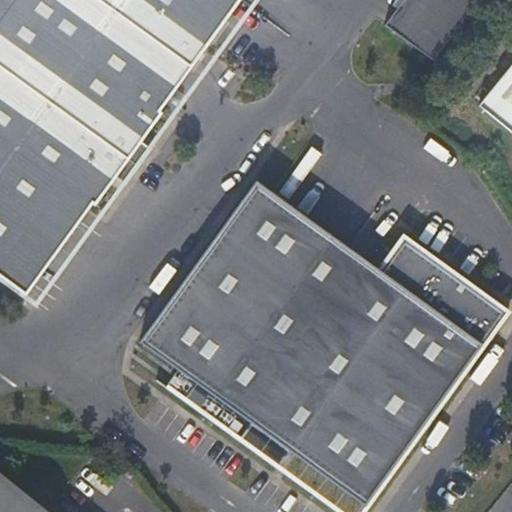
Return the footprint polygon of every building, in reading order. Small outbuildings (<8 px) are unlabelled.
[(237,0),(0,0),(0,277),(22,294),(89,203),(91,204),(112,176),(122,184),(149,147),(138,140),(159,112),(157,110),(237,0)] [(475,0),(400,0),(382,25),(431,60),(475,0)] [(511,132),(511,64),(479,105),(511,132)] [(256,182),(140,343),(176,368),(287,449),(362,504),(505,311),(401,235),(376,268),(256,182)] [(287,449),(176,368),(163,386),(336,511),(356,511),(362,504),(287,449)] [(51,511),(0,471),(0,511),(51,511)]
